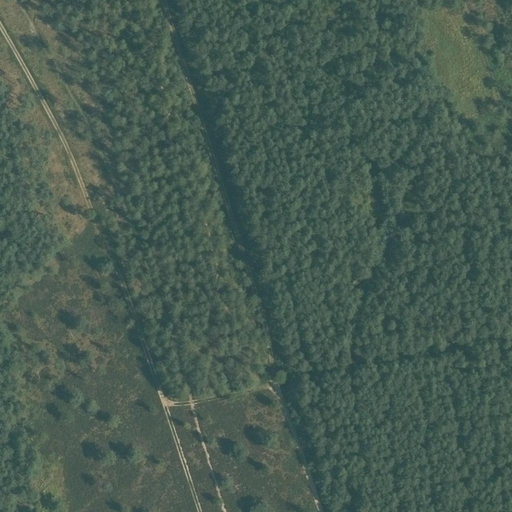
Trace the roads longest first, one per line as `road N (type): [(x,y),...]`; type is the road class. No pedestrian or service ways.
road 1 (unknown): [(15,0),(138,232),(224,511)]
road 2 (track): [(0,26),(62,139),(123,285),(199,511)]
road 3 (track): [(275,384),(163,0)]
road 4 (track): [(317,511),(275,384)]
